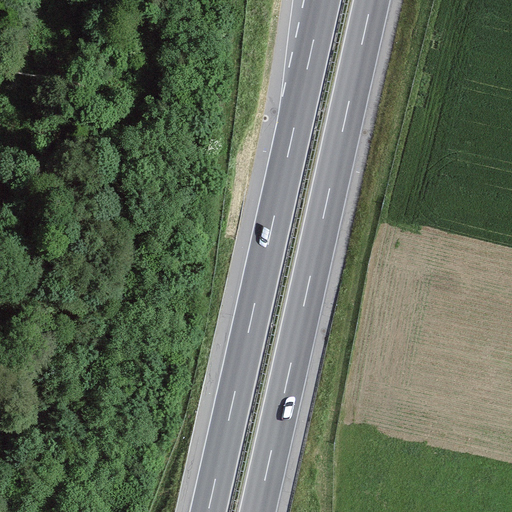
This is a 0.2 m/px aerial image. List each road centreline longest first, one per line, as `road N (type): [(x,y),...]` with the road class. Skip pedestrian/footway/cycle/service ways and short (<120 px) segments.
road 1 (motorway): [(322,0),(207,511)]
road 2 (motorway): [(257,511),(371,0)]
